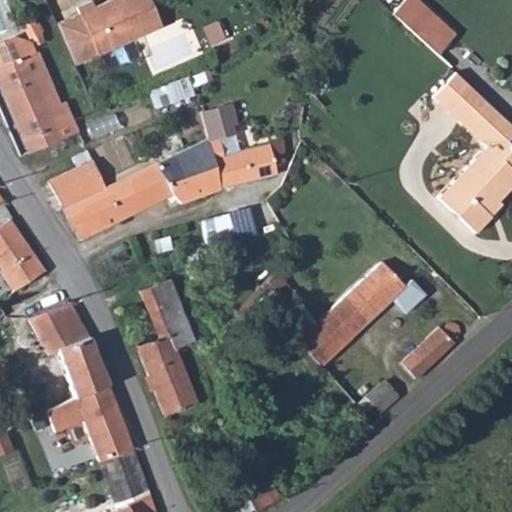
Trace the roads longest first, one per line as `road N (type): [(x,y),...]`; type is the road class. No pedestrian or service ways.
road 1 (unclassified): [(179,511),(85,291),(0,151)]
road 2 (unclassified): [(511,331),(294,511)]
